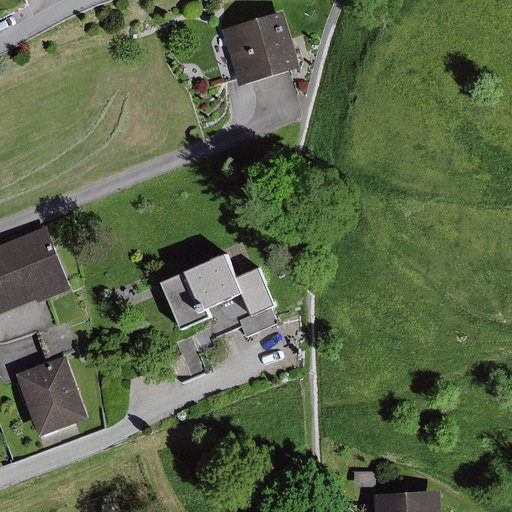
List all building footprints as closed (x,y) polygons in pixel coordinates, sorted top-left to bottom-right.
[(306,68),(289,11),(226,31),(244,87),(306,68)] [(77,290),(51,226),(0,247),(0,317),(44,300),(46,303),(77,290)] [(189,331),(217,318),(213,310),(245,296),(254,316),(242,321),(249,337),(280,323),(274,310),(282,306),(264,267),(246,276),(236,253),(167,283),(189,331)] [(70,357),(22,375),(45,438),(94,420),(70,357)] [(378,472),(357,473),(357,488),(379,488),(378,472)] [(449,511),(448,490),(382,496),(383,511),(449,511)]
